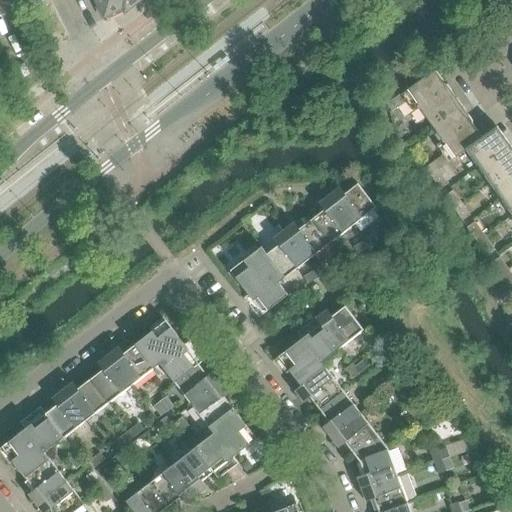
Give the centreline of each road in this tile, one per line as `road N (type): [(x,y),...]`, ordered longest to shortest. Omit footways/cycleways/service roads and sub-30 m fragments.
road 1 (secondary): [(0,254),(324,0)]
road 2 (residential): [(342,511),(325,468),(170,270)]
road 3 (residential): [(0,414),(170,270)]
road 4 (secondary): [(210,0),(102,82)]
road 5 (secondary): [(102,82),(0,166)]
